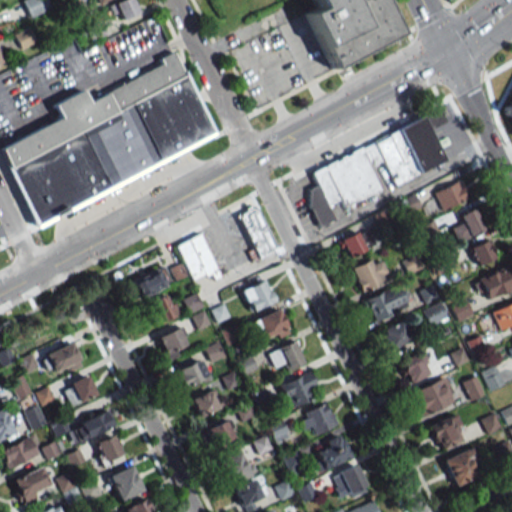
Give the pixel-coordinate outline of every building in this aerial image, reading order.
[(20,0),(29,17),(47,7),(43,0),(20,0)] [(113,20),(135,14),(131,0),(118,0),(108,3),(113,20)] [(301,14),(329,68),(397,33),(381,0),(309,0),(313,7),(301,14)] [(85,31),(93,41),(105,31),(97,21),(85,31)] [(34,40),(27,26),(12,34),(19,48),(34,40)] [(1,147),(39,220),(213,130),(174,53),(161,60),(164,64),(91,102),(84,88),(54,103),(61,117),(1,147)] [(511,129),(506,116),(504,115),(502,115),(501,113),(500,112),(500,110),(500,108),(501,106),(503,105),(504,104),(506,104),(511,91),(511,129)] [(306,166),(314,185),(301,190),(316,227),(332,220),(325,205),(338,200),(340,207),(379,191),(368,167),(381,162),(390,184),(442,163),(428,129),(444,122),(440,112),(306,166)] [(463,198),(455,181),(430,192),(438,209),(463,198)] [(235,211),(249,259),(271,252),(256,205),(235,211)] [(457,225),(451,226),(452,237),(477,234),(474,210),(455,212),(457,225)] [(336,241),(346,258),(371,243),(362,227),(336,241)] [(190,281),(208,272),(211,279),(218,276),(199,233),(173,244),(190,281)] [(492,257),(484,239),(466,247),(474,265),(492,257)] [(386,277),(374,256),(349,269),(360,290),(386,277)] [(168,283),(160,265),(128,281),(137,298),(168,283)] [(511,285),(511,281),(503,265),(473,280),(484,300),(511,285)] [(248,311),(272,299),(261,279),(238,291),(248,311)] [(372,320),(395,308),(384,288),(361,301),(372,320)] [(142,303),(150,324),(177,314),(169,293),(142,303)] [(187,314),(194,330),(207,324),(193,293),(179,298),(186,315),(187,314)] [(511,299),(488,312),(497,330),(511,322),(511,299)] [(448,304),(453,320),(468,316),(464,300),(448,304)] [(419,308),(424,325),(444,319),(438,302),(419,308)] [(225,316),(220,305),(213,308),(216,316),(212,318),(213,321),(225,316)] [(259,344),(288,330),(277,307),(248,320),(259,344)] [(377,331),(387,349),(407,339),(397,320),(377,331)] [(153,338),(165,360),(187,348),(176,326),(153,338)] [(283,369),(302,362),(293,341),(265,352),(271,367),(281,363),(283,369)] [(42,354),(53,377),(79,364),(68,342),(42,354)] [(396,361),(406,382),(429,371),(419,351),(396,361)] [(171,371),(180,388),(205,376),(196,359),(171,371)] [(487,391),(501,383),(491,364),(477,372),(487,391)] [(308,397),(304,389),(312,386),(305,371),(276,384),(286,407),(308,397)] [(467,400),(481,393),(473,375),(459,382),(467,400)] [(58,385),(64,404),(93,396),(87,376),(58,385)] [(417,415),(451,400),(441,377),(407,392),(417,415)] [(220,405),(212,387),(188,398),(196,416),(220,405)] [(334,423),(323,401),(297,414),(308,436),(334,423)] [(20,410),(28,429),(44,423),(35,404),(20,410)] [(504,423),(511,419),(511,405),(499,411),(504,423)] [(113,425),(106,410),(65,427),(61,418),(48,423),(53,435),(65,430),(70,443),(113,425)] [(452,425),(456,424),(453,414),(425,424),(434,448),(457,440),(452,425)] [(203,428),(212,446),(232,436),(223,419),(203,428)] [(100,467),(121,459),(111,434),(90,442),(100,467)] [(308,449),(320,470),(348,455),(336,434),(308,449)] [(34,454),(25,436),(0,448),(0,458),(5,468),(34,454)] [(56,452),(51,442),(39,448),(44,459),(56,452)] [(479,471),(467,447),(439,460),(452,485),(479,471)] [(228,485),(250,473),(238,449),(216,461),(228,485)] [(338,500),(363,489),(352,463),(326,475),(338,500)] [(117,501),(140,490),(128,465),(105,476),(117,501)] [(9,479),(20,501),(47,489),(37,466),(9,479)] [(97,494),(90,480),(78,486),(85,499),(97,494)] [(272,485),(276,499),(291,494),(286,480),(272,485)] [(294,488),(300,501),(312,495),(306,482),(294,488)] [(121,508),(122,511),(149,511),(142,498),(121,508)] [(374,511),(370,501),(343,511),(374,511)]
